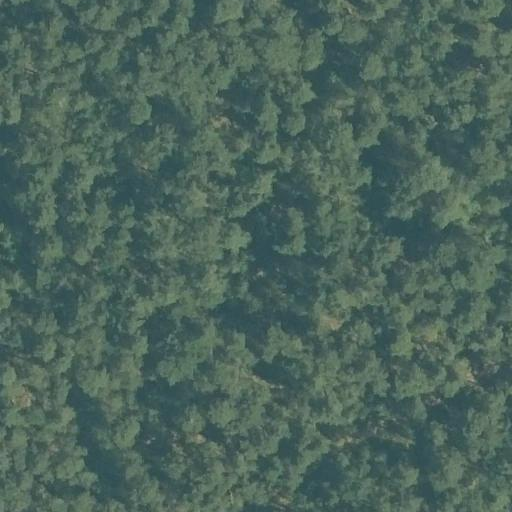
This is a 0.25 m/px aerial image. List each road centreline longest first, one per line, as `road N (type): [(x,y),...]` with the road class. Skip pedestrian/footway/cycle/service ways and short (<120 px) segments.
road 1 (track): [(0,171),(124,511)]
road 2 (track): [(511,344),(235,511)]
road 3 (track): [(511,226),(299,0)]
